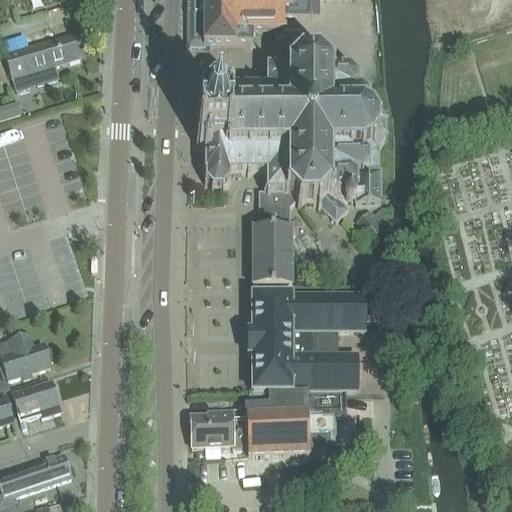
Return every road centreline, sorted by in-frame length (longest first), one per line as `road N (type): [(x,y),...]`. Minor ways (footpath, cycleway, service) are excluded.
road 1 (residential): [(171,0),(160,293),(165,511)]
road 2 (tertiary): [(116,219),(127,0)]
road 3 (tertiary): [(109,424),(116,219)]
road 4 (residential): [(0,247),(94,215),(116,219)]
